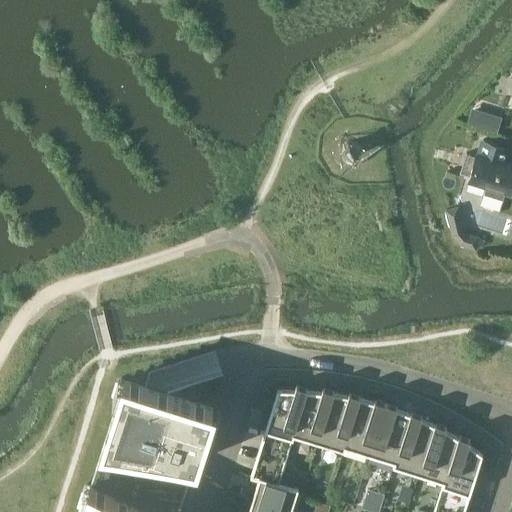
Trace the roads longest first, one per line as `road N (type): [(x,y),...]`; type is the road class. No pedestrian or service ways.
road 1 (residential): [(511,417),(360,365),(267,354),(245,374),(203,511)]
road 2 (track): [(238,223),(183,252),(60,287),(35,303),(0,354)]
road 3 (track): [(268,334),(272,273),(238,223)]
